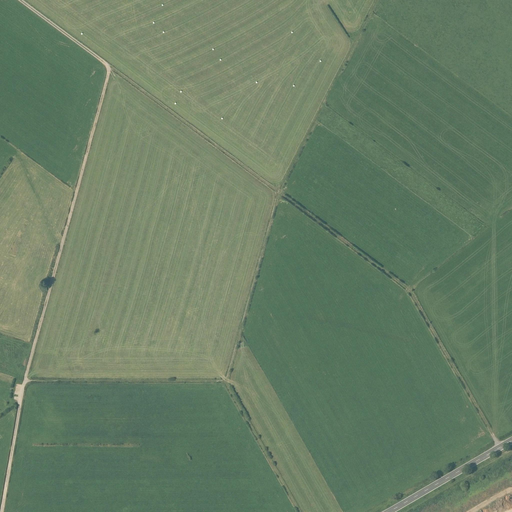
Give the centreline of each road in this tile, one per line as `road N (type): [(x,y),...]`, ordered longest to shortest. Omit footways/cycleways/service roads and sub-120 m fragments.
road 1 (track): [(375,0),(278,190),(226,381)]
road 2 (track): [(500,446),(410,290),(278,190)]
road 3 (track): [(24,381),(108,68)]
road 4 (track): [(19,0),(278,190)]
road 5 (track): [(226,381),(24,381)]
road 6 (track): [(298,511),(226,381)]
road 7 (secondary): [(511,439),(387,511)]
road 8 (track): [(511,449),(403,511)]
road 9 (track): [(2,511),(21,391)]
